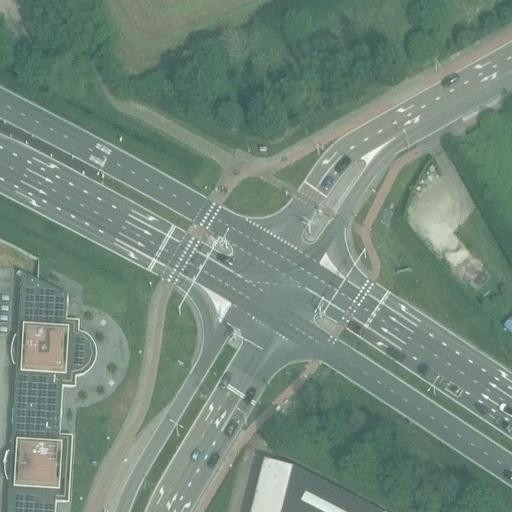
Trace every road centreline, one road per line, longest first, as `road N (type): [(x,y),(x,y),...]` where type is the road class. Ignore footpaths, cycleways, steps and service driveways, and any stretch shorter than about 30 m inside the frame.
road 1 (primary): [(279,253),(0,107)]
road 2 (primary): [(0,166),(248,299)]
road 3 (primary): [(278,317),(511,471)]
road 4 (tertiary): [(248,299),(154,446),(122,511)]
road 5 (primary): [(511,406),(308,271)]
road 6 (tertiary): [(168,511),(278,317)]
road 7 (tertiary): [(396,133),(336,168),(279,253)]
road 8 (tertiary): [(308,271),(396,133)]
road 9 (tertiary): [(511,73),(396,133)]
